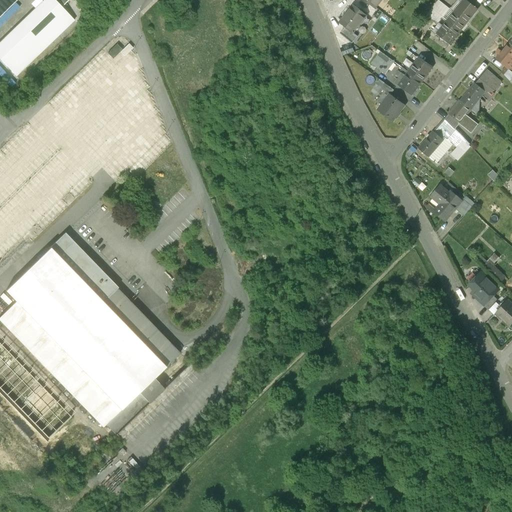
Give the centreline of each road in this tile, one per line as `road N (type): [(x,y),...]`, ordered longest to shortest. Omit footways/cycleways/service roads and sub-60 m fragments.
road 1 (residential): [(492,367),(384,166)]
road 2 (residential): [(384,166),(511,6)]
road 3 (residential): [(384,166),(309,0)]
